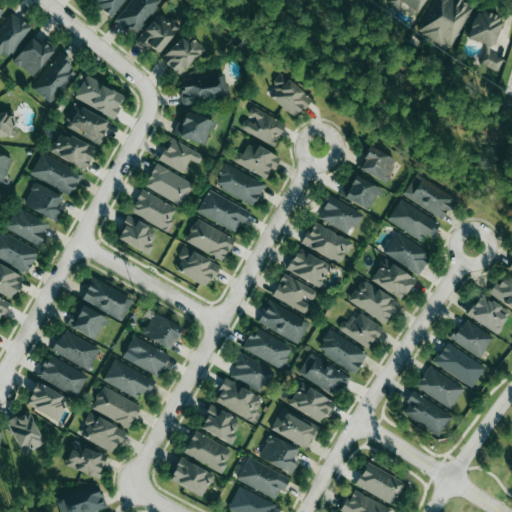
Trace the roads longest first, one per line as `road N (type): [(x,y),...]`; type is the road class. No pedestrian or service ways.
road 1 (residential): [(136,484),(319,147)]
road 2 (residential): [(473,246),(305,511)]
road 3 (residential): [(0,374),(151,102)]
road 4 (residential): [(357,420),(504,511)]
road 5 (residential): [(221,321),(78,241)]
road 6 (residential): [(151,102),(142,80),(46,0)]
road 7 (tertiary): [(511,387),(429,511)]
